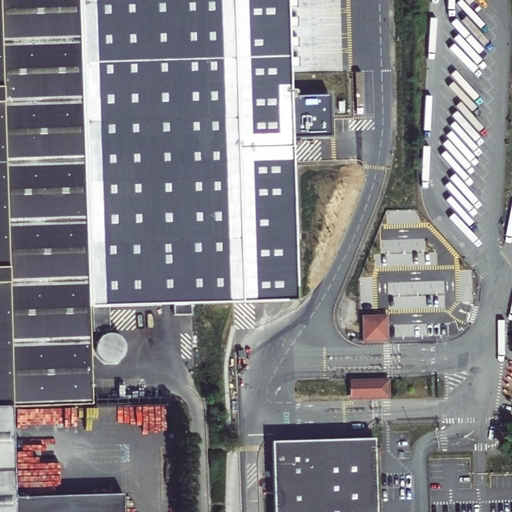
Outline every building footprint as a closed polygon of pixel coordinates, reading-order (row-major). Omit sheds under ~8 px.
[(0,0),(0,511),(15,511),(15,498),(14,476),(13,409),(88,406),(86,306),(77,0),(0,0)] [(77,0),(86,306),(243,303),(298,302),(288,0),(77,0)] [(362,341),(387,340),(386,317),(362,318),(362,341)] [(352,395),(379,395),(384,389),(378,383),(352,384),(352,395)] [(147,430),(166,431),(167,406),(141,405),(140,419),(148,420),(147,430)] [(77,408),(35,409),(36,424),(78,422),(77,408)] [(377,511),(374,439),(271,442),(273,511),(377,511)] [(15,511),(124,511),(124,494),(15,498),(15,511)]
